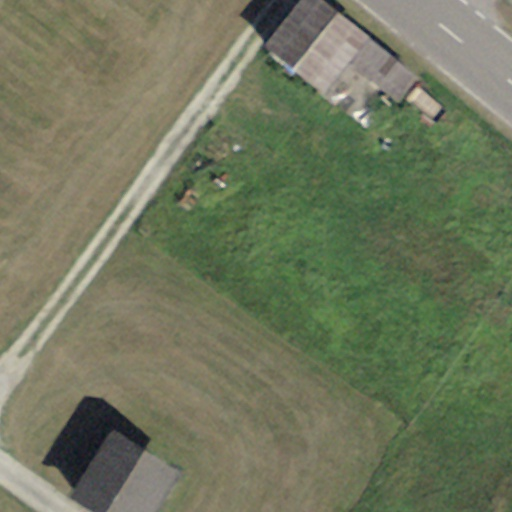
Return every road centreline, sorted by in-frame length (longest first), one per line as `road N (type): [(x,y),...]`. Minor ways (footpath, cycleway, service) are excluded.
road 1 (track): [(0,378),(282,0)]
road 2 (secondary): [(415,0),(511,78)]
